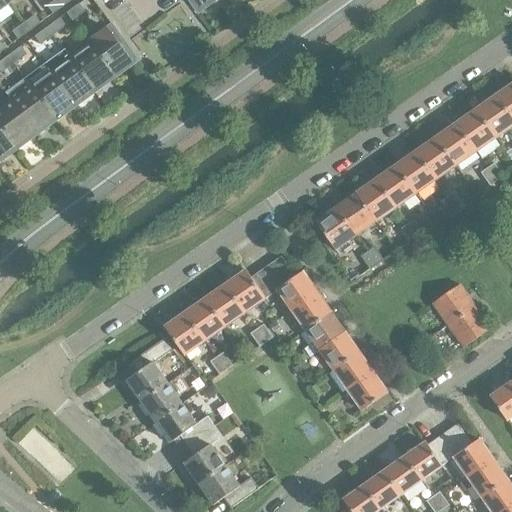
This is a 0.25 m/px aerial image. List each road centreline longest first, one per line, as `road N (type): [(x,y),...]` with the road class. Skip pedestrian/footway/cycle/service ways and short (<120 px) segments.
road 1 (residential): [(33,381),(511,44)]
road 2 (tertiary): [(0,262),(350,0)]
road 3 (residential): [(275,511),(321,466),(511,335)]
road 4 (residential): [(170,511),(33,381)]
